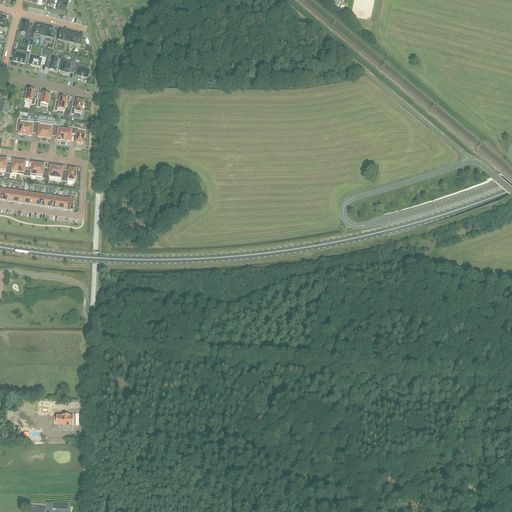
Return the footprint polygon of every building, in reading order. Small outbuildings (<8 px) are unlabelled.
[(67,8),(57,5),(55,10),(65,13),(67,8)] [(30,24),(23,23),(21,32),(25,34),(26,41),(29,42),(32,28),(29,27),(30,24)] [(34,39),(34,37),(40,38),(43,27),(37,26),(35,32),(33,31),(31,39),(34,39)] [(43,27),(40,38),(46,39),(48,28),(43,27)] [(54,30),(48,28),(46,39),(46,38),(52,40),(52,38),(55,39),(56,33),(53,33),(54,30)] [(64,42),(66,33),(60,31),(58,41),(64,42)] [(77,35),(72,34),(69,45),(74,46),(77,35)] [(77,35),(74,46),(80,48),(85,49),(86,42),(82,41),(83,37),(77,35)] [(25,64),(26,59),(29,60),(30,53),(24,51),(23,55),(16,54),(15,55),(14,55),(13,60),(14,60),(14,61),(14,62),(24,64),(25,64)] [(49,55),(47,62),(50,62),(49,70),(55,71),(58,60),(51,59),(52,55),(49,55)] [(40,68),(41,64),(44,65),(46,58),(40,57),(39,60),(32,58),(31,66),(40,68)] [(64,61),(61,73),(63,73),(63,74),(67,75),(67,74),(69,74),(71,66),(74,67),(75,61),(72,61),(72,63),(64,61)] [(90,71),(79,68),(80,65),(76,64),(75,70),(78,71),(77,76),(88,79),(89,75),(90,75),(91,72),(90,71)] [(31,105),(34,105),(36,99),(32,99),(34,91),(30,90),(27,90),(24,103),(31,104),(31,105)] [(47,108),(50,95),(47,94),(48,94),(43,93),(42,101),(38,100),(37,107),(40,108),(41,106),(47,108)] [(60,98),(58,106),(55,105),(54,111),(57,112),(58,111),(64,112),(65,107),(66,107),(67,104),(66,104),(67,100),(64,99),(60,98)] [(83,106),(84,102),(81,101),(78,100),(78,101),(77,100),(76,108),(72,107),(71,114),(74,115),(75,113),(81,115),(83,109),(84,106),(83,106)] [(1,101),(0,105),(0,112),(8,114),(10,104),(1,101)] [(25,135),(27,122),(21,121),(21,119),(18,119),(17,126),(20,127),(19,135),(23,135),(25,135)] [(33,128),(36,129),(37,123),(33,122),(33,123),(27,122),(25,135),(27,135),(27,136),(32,137),(33,128)] [(42,137),(44,138),(46,125),(40,124),(40,123),(37,123),(36,129),(39,129),(38,137),(42,138),(42,137)] [(52,126),(46,125),(44,138),(47,138),(47,139),(51,139),(51,136),(52,131),(55,132),(56,126),(52,125),(52,126)] [(61,140),(64,140),(65,129),(59,128),(60,126),(56,126),(55,132),(58,132),(57,140),(61,141),(61,140)] [(66,129),(65,129),(64,140),(66,141),(70,142),(71,134),(74,134),(75,128),(69,128),(69,130),(65,130),(66,129)] [(79,129),(75,128),(74,134),(77,135),(76,143),(80,143),(81,143),(83,143),(84,137),(85,138),(85,134),(85,130),(79,129)] [(5,173),(8,174),(9,168),(6,167),(7,160),(1,159),(0,166),(0,171),(5,173)] [(12,174),(18,175),(20,162),(13,161),(12,168),(9,168),(8,174),(12,174)] [(20,162),(18,175),(18,172),(24,173),(24,176),(27,176),(28,170),(25,170),(26,163),(20,162)] [(36,177),(38,164),(32,163),(31,171),(28,170),(27,176),(31,177),(31,176),(36,177)] [(46,179),(46,173),(43,173),(44,165),(38,164),(36,177),(42,178),(42,179),(46,179)] [(49,178),(55,179),(57,167),(51,166),(50,173),(46,173),(46,179),(49,180),(49,178)] [(57,167),(55,179),(61,180),(61,181),(64,182),(65,176),(62,176),(63,168),(57,167)] [(75,176),(76,170),(69,169),(68,176),(65,176),(64,182),(68,182),(74,183),(75,179),(76,179),(76,176),(75,176)] [(57,417),(57,425),(63,425),(67,426),(69,426),(72,426),(73,417),(69,417),(69,416),(68,416),(65,416),(63,416),(63,417),(57,417)]
